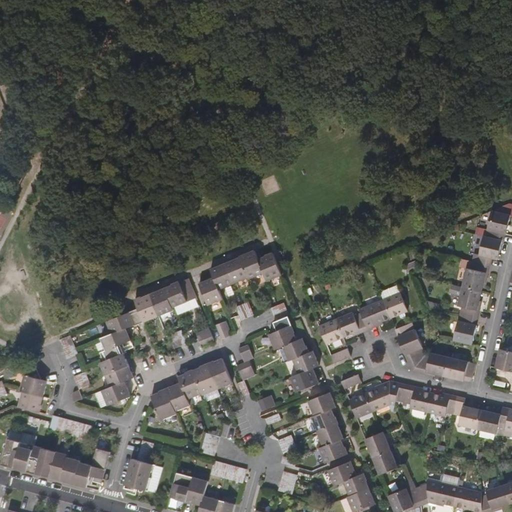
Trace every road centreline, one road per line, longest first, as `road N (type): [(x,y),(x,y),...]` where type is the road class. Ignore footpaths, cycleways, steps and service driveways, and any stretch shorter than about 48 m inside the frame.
road 1 (residential): [(129,427),(145,377),(239,339)]
road 2 (residential): [(478,391),(511,248)]
road 3 (residential): [(129,427),(59,408),(65,382),(51,348)]
